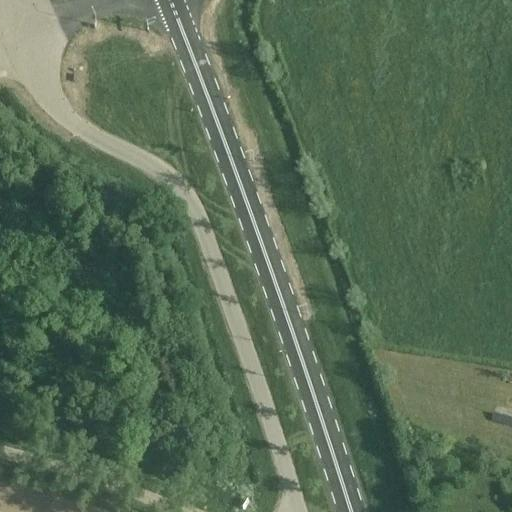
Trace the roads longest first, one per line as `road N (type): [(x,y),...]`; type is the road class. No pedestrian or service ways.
road 1 (unclassified): [(295,511),(198,215),(161,176),(57,112),(24,41)]
road 2 (secondary): [(353,511),(169,0)]
road 3 (unclassified): [(0,454),(178,511)]
